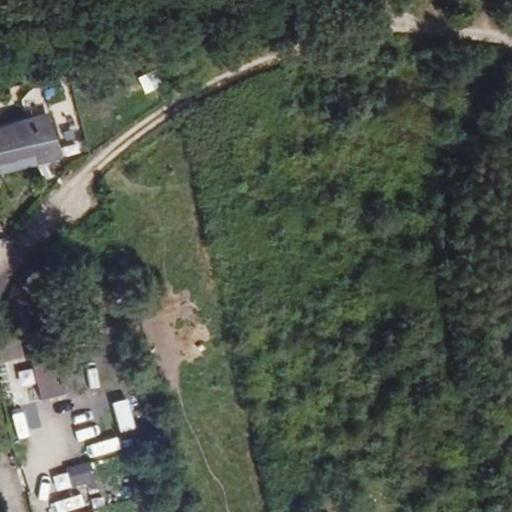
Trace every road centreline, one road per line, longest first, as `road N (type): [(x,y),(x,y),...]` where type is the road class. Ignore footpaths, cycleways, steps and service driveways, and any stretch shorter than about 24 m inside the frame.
road 1 (track): [(0,258),(110,148),(240,71),(411,0)]
road 2 (track): [(372,0),(511,29)]
